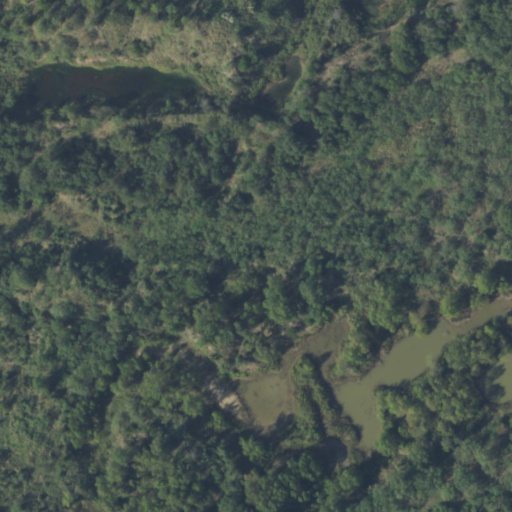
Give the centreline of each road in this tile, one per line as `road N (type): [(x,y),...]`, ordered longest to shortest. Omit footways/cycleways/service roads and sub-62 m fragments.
road 1 (residential): [(511,162),(266,240),(0,293)]
road 2 (residential): [(0,320),(73,312),(273,267),(511,191)]
